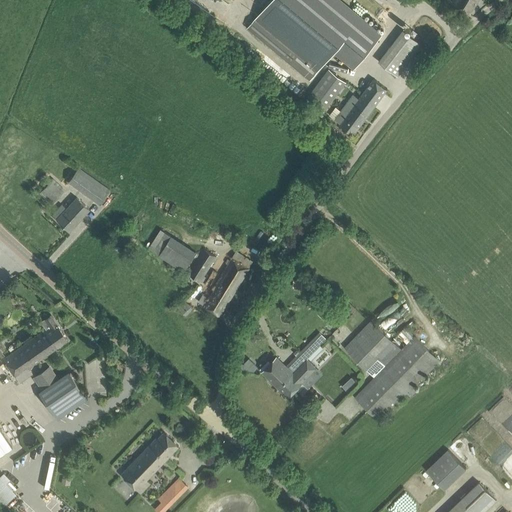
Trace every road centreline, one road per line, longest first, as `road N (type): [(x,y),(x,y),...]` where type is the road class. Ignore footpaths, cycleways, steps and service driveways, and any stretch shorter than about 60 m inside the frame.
road 1 (unclassified): [(215,423),(232,333),(259,285),(406,91),(501,0)]
road 2 (unclassified): [(215,423),(0,233)]
road 3 (track): [(358,153),(149,0)]
road 4 (unclassified): [(311,511),(215,423)]
